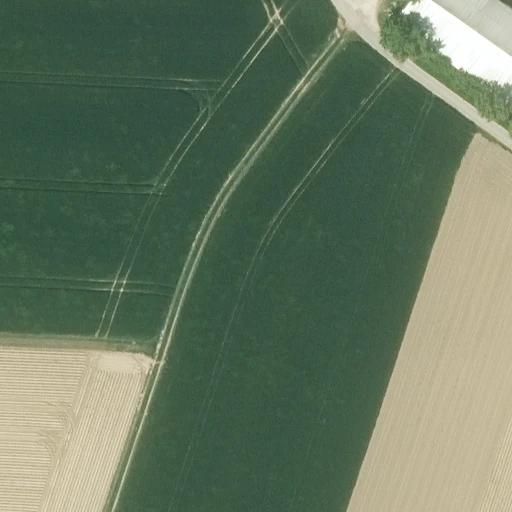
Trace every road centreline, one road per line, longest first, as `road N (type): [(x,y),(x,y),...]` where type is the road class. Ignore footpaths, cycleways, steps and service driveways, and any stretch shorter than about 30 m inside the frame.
road 1 (track): [(115,511),(210,215),(349,24)]
road 2 (track): [(372,43),(511,144)]
road 3 (track): [(167,349),(0,342)]
